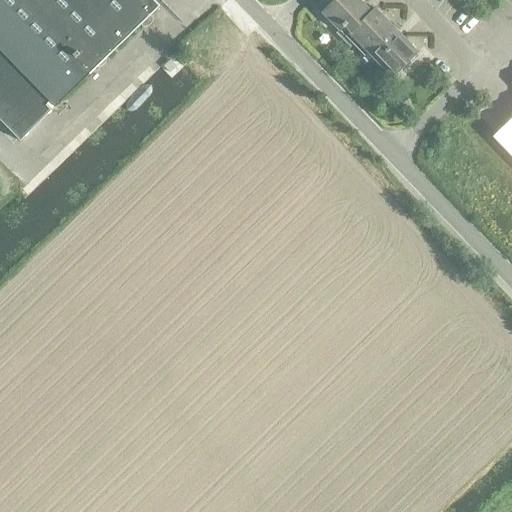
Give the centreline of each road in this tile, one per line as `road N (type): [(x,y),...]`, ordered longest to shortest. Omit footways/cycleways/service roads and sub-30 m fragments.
road 1 (tertiary): [(511,282),(239,0)]
road 2 (unknown): [(0,116),(22,136),(43,134),(183,0)]
road 3 (unknown): [(388,154),(494,60)]
